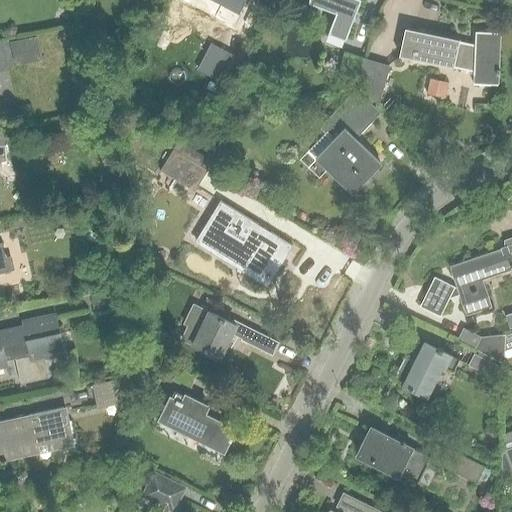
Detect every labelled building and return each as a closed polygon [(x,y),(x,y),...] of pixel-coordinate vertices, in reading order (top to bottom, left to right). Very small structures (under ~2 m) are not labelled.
[(176,0),(179,2),(179,0),(181,0),(224,22),(223,25),(236,32),(246,15),(241,12),(247,0),(176,0)] [(347,41),(361,0),(309,0),(308,4),(336,14),(329,35),(347,41)] [(499,86),(501,34),(476,34),(476,46),(406,31),(400,58),(474,73),(473,85),(499,86)] [(40,62),(35,39),(11,44),(15,67),(40,62)] [(237,59),(211,45),(197,72),(223,85),(237,59)] [(355,88),(363,60),(346,55),(338,83),(355,88)] [(390,67),(363,60),(355,88),(359,89),(380,104),(390,67)] [(429,79),(426,95),(434,97),(438,81),(429,79)] [(333,141),(316,158),(352,193),(381,164),(356,140),(380,114),(357,92),(321,129),(333,141)] [(406,113),(394,102),(384,113),(395,124),(406,113)] [(212,163),(180,142),(161,173),(193,193),(212,163)] [(294,245),(223,202),(198,244),(200,245),(204,238),(239,260),(242,254),(254,261),(246,273),(269,287),(294,245)] [(0,244),(0,273),(6,272),(6,274),(9,273),(3,244),(0,244)] [(437,280),(435,283),(437,283),(434,289),(431,288),(421,307),(425,309),(426,307),(429,309),(428,312),(441,318),(448,304),(447,304),(449,301),(462,296),(469,315),(492,307),(481,279),(511,267),(511,247),(502,251),(503,253),(452,269),(459,288),(455,289),(455,288),(437,280)] [(120,303),(116,286),(88,292),(91,309),(120,303)] [(189,326),(182,339),(220,358),(232,335),(273,356),(280,342),(235,320),(233,323),(195,306),(186,324),(189,326)] [(15,360),(21,383),(48,377),(44,358),(64,354),(56,316),(43,319),(23,323),(24,329),(0,334),(0,333),(0,368),(4,368),(3,363),(15,360)] [(474,352),(478,354),(496,361),(505,365),(506,336),(481,335),(474,352)] [(443,367),(448,369),(454,358),(426,344),(416,365),(406,360),(399,373),(409,379),(406,386),(428,397),(443,367)] [(494,364),(496,361),(478,354),(477,357),(473,355),(468,368),(493,378),(498,366),(494,364)] [(198,376),(175,365),(168,379),(191,391),(198,376)] [(125,402),(120,379),(90,386),(96,409),(125,402)] [(226,450),(236,430),(212,417),(215,410),(183,394),(176,390),(172,397),(170,396),(160,416),(226,450)] [(51,452),(72,448),(64,408),(0,422),(0,463),(31,457),(30,449),(49,444),(51,452)] [(400,474),(401,473),(418,482),(430,458),(413,449),(413,448),(404,444),(406,440),(400,434),(397,440),(372,428),(359,454),(362,455),(360,460),(369,465),(373,461),(400,474)] [(511,449),(501,454),(502,478),(511,474),(511,449)] [(485,467),(450,450),(442,467),(477,483),(485,467)] [(147,485),(180,501),(185,490),(152,474),(147,485)] [(174,511),(180,501),(147,485),(141,497),(159,505),(155,511),(167,511),(169,510),(173,511),(174,511)] [(379,511),(343,494),(338,507),(346,510),(344,511),(330,511),(329,511),(328,511),(379,511)]
